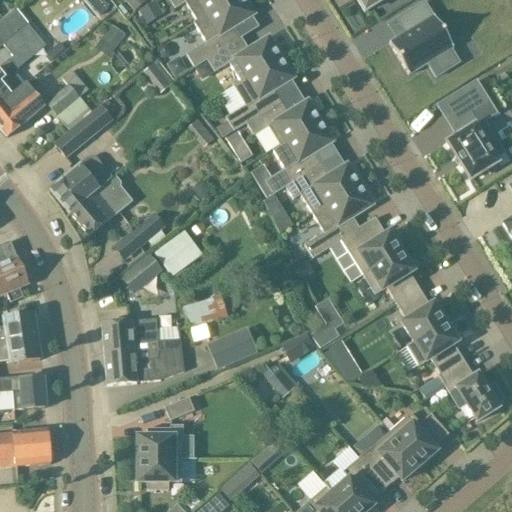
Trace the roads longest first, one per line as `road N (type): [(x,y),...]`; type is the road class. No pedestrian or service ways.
road 1 (residential): [(511,332),(305,0)]
road 2 (tertiary): [(84,511),(64,314),(43,248),(0,186)]
